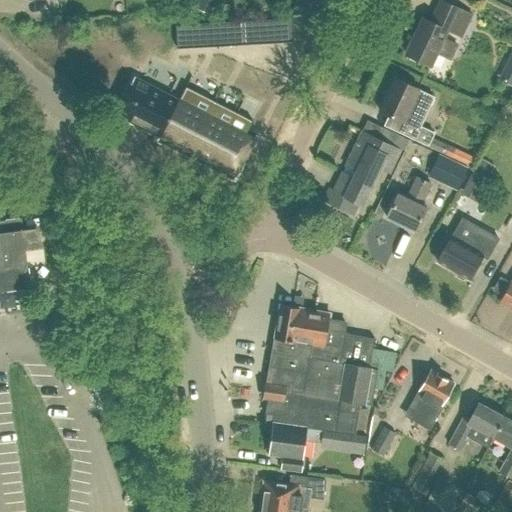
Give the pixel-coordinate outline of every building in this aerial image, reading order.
[(190,0),(187,6),(210,16),(216,0),(190,0)] [(471,14),(441,0),(439,0),(430,21),(423,18),(405,54),(430,66),(436,53),(450,59),(457,45),(442,39),(447,30),(461,36),(471,14)] [(160,136),(179,101),(134,78),(116,113),(160,136)] [(402,122),(397,133),(428,147),(435,133),(419,125),(427,108),(434,93),(419,86),(418,89),(395,78),(379,111),(402,122)] [(181,97),(179,101),(160,136),(158,140),(233,178),(255,135),(181,97)] [(379,139),(362,131),(346,164),(356,170),(352,178),(341,172),(333,190),(362,205),(363,205),(381,168),(390,173),(401,151),(406,153),(412,141),(385,127),(379,139)] [(467,169),(439,155),(428,176),(456,190),(467,169)] [(467,197),(483,203),(493,180),(477,173),(467,197)] [(431,184),(415,176),(406,197),(397,193),(386,216),(415,230),(426,207),(421,204),(431,184)] [(450,237),(437,261),(469,279),(482,256),(485,258),(497,236),(462,216),(450,237)] [(30,287),(20,218),(0,220),(0,290),(5,289),(5,286),(28,283),(29,287),(30,287)] [(409,261),(418,238),(408,233),(398,256),(409,261)] [(511,279),(510,283),(500,278),(493,289),(502,295),(499,300),(511,307),(511,279)] [(269,395),(358,407),(359,404),(371,406),(377,370),(369,368),(374,339),(343,333),(345,322),(328,319),(329,314),(300,309),(300,308),(280,305),(274,338),(279,339),(271,383),(269,395)] [(453,384),(429,370),(416,392),(418,393),(405,414),(427,427),(434,416),(435,416),(440,406),(441,406),(453,384)] [(358,407),(269,395),(265,422),(322,430),(322,431),(352,435),(353,429),(360,430),(363,409),(358,408),(358,407)] [(491,436),(492,437),(504,416),(478,402),(469,419),(463,416),(448,444),(460,450),(468,437),(485,447),(491,436)] [(511,420),(504,416),(492,437),(511,448),(499,471),(511,478),(511,476),(511,420)] [(363,437),(352,435),(322,431),(322,430),(265,422),(272,423),(268,453),(281,455),(279,469),(300,472),(304,440),(320,442),(319,448),(361,454),(363,437)] [(394,433),(378,424),(374,430),(380,434),(371,449),(382,455),(394,433)] [(441,459),(430,453),(414,482),(408,493),(410,494),(408,498),(417,504),(425,488),(441,459)] [(261,504),(308,509),(306,509),(307,498),(321,500),(324,480),(298,476),(290,475),(288,486),(264,482),(261,504)] [(506,511),(511,503),(511,481),(509,480),(490,511),(506,511)]
